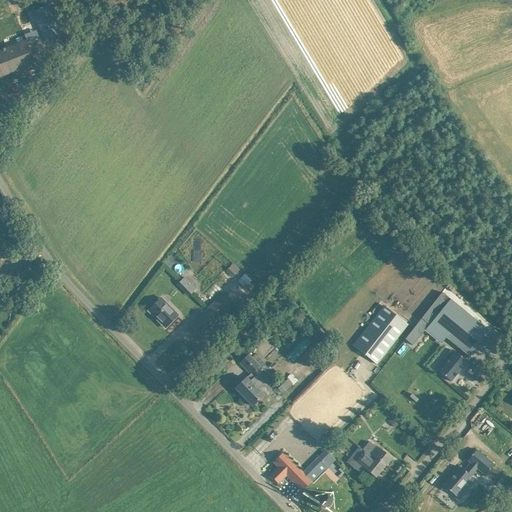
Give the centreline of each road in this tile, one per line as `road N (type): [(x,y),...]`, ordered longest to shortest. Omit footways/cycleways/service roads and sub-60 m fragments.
road 1 (unclassified): [(290,511),(85,306),(0,184)]
road 2 (unclassified): [(376,511),(511,361)]
